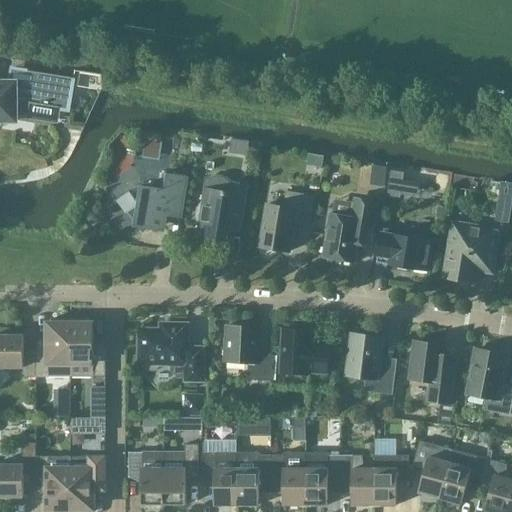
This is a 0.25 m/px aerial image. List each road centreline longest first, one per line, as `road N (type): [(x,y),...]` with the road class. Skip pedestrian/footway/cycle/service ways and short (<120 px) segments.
road 1 (residential): [(511,328),(354,305),(114,296)]
road 2 (residential): [(113,511),(114,296)]
